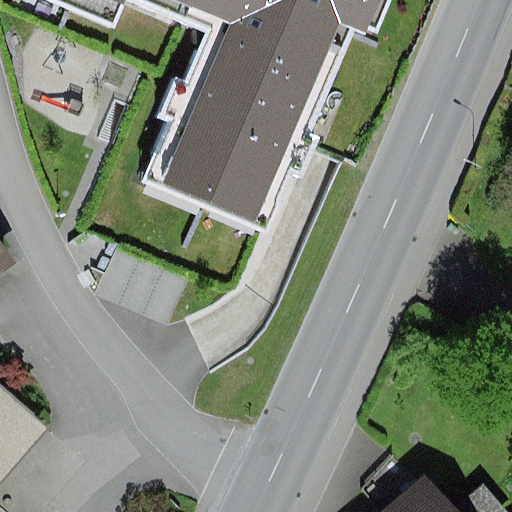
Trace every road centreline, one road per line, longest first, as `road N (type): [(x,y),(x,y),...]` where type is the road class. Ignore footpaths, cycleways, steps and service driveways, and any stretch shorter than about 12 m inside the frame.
road 1 (primary): [(265,488),(479,0)]
road 2 (residential): [(168,423),(68,292),(20,202),(0,134)]
road 3 (residential): [(168,423),(85,511)]
